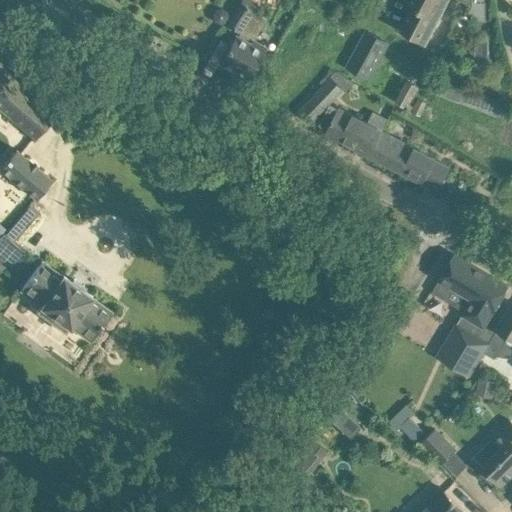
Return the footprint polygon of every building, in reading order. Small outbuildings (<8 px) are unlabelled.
[(239,32),(253,11),(257,3),(251,0),(241,0),(240,3),(226,24),(239,32)] [(427,43),(448,0),(406,0),(405,2),(413,7),(402,30),(427,43)] [(459,0),(471,6),(471,21),(485,21),(485,0),(459,0)] [(223,12),(218,10),(213,12),(210,17),(212,22),(217,25),(223,23),(225,18),(223,12)] [(369,78),(388,41),(367,30),(347,66),(369,78)] [(249,79),(258,62),(266,48),(251,39),(249,43),(235,35),(219,63),(249,79)] [(475,55),(488,55),(488,37),(475,37),(475,55)] [(0,66),(0,108),(4,112),(25,87),(0,66)] [(325,108),(342,89),(352,80),(336,71),(312,97),(325,108)] [(407,79),(395,100),(407,108),(406,109),(415,114),(416,113),(420,115),(419,116),(422,117),(423,116),(425,117),(430,106),(426,103),(427,102),(419,98),(414,106),(409,102),(419,86),(407,79)] [(463,88),(439,80),(436,93),(460,101),(463,88)] [(56,113),(25,87),(4,112),(35,138),(56,113)] [(327,130),(326,133),(368,155),(381,131),(381,130),(339,108),(338,109),(329,104),(319,125),(327,130)] [(434,158),(381,131),(368,155),(421,183),(422,181),(438,189),(449,168),(434,160),(434,158)] [(0,166),(34,198),(37,195),(50,180),(16,148),(0,165),(0,166)] [(3,232),(0,236),(0,257),(8,264),(16,270),(30,253),(13,240),(3,232)] [(439,279),(432,290),(446,299),(453,287),(465,294),(458,306),(465,310),(457,324),(488,343),(497,328),(496,328),(510,305),(500,299),(506,287),(507,286),(453,254),(439,279)] [(90,340),(100,327),(111,310),(90,295),(91,294),(63,274),(62,275),(42,260),(20,290),(40,304),(36,310),(65,332),(69,325),(90,340)] [(488,343),(483,352),(495,359),(497,355),(510,357),(511,353),(511,302),(510,305),(496,328),(497,328),(488,343)] [(340,406),(329,418),(350,437),(361,425),(340,406)] [(409,415),(399,425),(414,440),(424,430),(409,415)] [(511,421),(510,420),(473,456),(484,467),(480,471),(492,483),(496,479),(501,485),(511,473),(511,421)] [(441,463),(453,450),(455,449),(435,428),(420,442),(441,463)] [(306,444),(292,461),(304,471),(318,454),(306,444)] [(465,511),(453,499),(445,491),(422,511),(465,511)]
